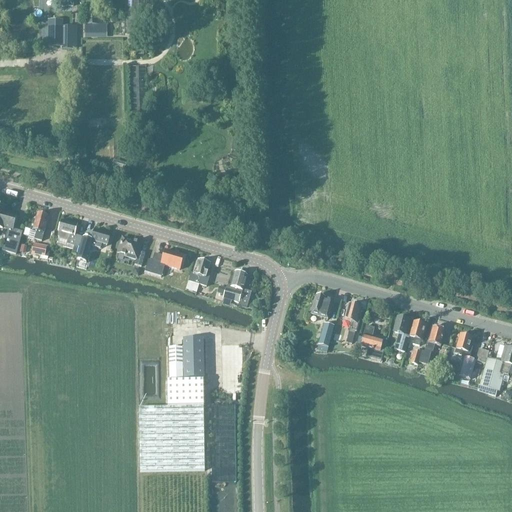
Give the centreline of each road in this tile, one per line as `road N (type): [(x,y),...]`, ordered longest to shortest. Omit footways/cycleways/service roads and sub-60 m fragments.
road 1 (tertiary): [(278,282),(256,262),(0,189)]
road 2 (unclassified): [(511,333),(313,278),(278,282)]
road 3 (tertiary): [(259,511),(260,397),(278,282)]
